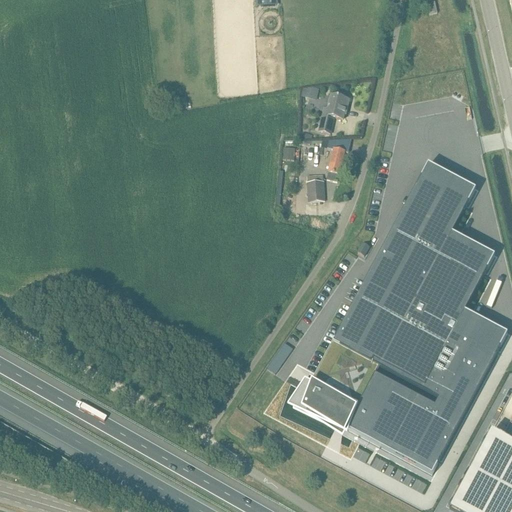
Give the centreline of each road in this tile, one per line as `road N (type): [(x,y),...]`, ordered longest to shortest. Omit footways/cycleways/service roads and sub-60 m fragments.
road 1 (unclassified): [(202,439),(339,234),(372,138),(401,0)]
road 2 (motorway): [(261,511),(0,364)]
road 3 (unclassified): [(202,439),(0,320)]
road 4 (motorway): [(0,398),(200,511)]
